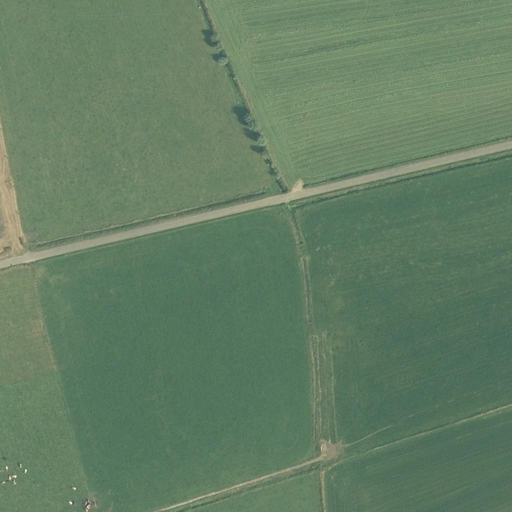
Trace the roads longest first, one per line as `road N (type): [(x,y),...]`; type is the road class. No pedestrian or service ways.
road 1 (unclassified): [(0,265),(511,144)]
road 2 (track): [(322,456),(148,511)]
